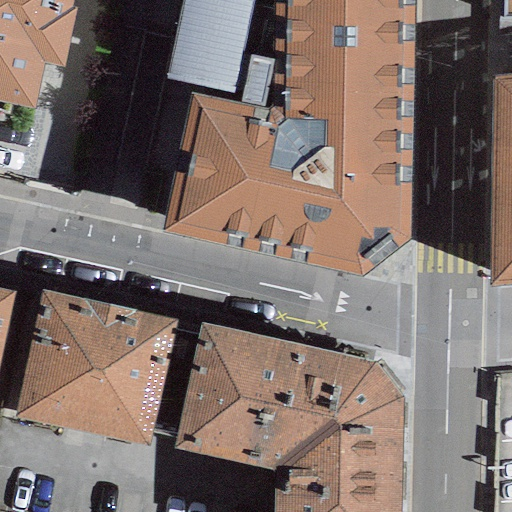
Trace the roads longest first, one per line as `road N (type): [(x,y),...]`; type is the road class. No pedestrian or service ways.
road 1 (residential): [(0,236),(446,334)]
road 2 (secondary): [(453,0),(446,334)]
road 3 (secondary): [(446,334),(442,511)]
